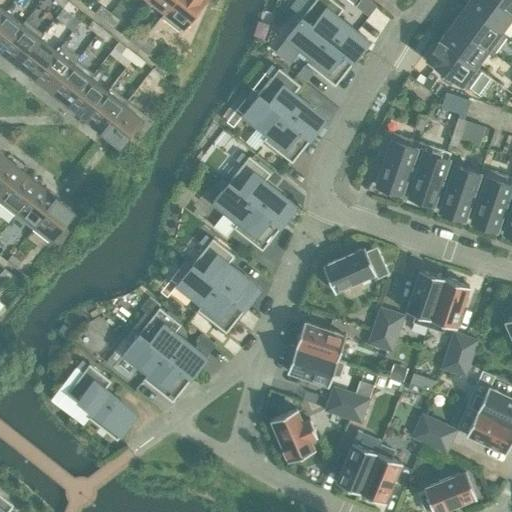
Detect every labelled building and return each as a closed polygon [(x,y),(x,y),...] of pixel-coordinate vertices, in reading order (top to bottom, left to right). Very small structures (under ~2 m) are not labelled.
[(162,17),(175,0),(151,0),(165,10),(160,16),(162,17)] [(179,31),(202,0),(175,0),(162,17),(179,31)] [(369,41),(337,15),(343,8),(333,0),(313,0),(300,17),(294,12),(354,60),(369,41)] [(368,0),(358,0),(354,5),(368,15),(375,5),(368,0)] [(511,13),(493,0),(469,0),(465,6),(506,36),(507,35),(500,30),(511,14),(511,13)] [(511,0),(493,0),(511,13),(511,0)] [(72,14),(77,8),(68,1),(63,7),(72,14)] [(110,12),(101,5),(94,12),(104,20),(110,12)] [(506,36),(465,6),(452,23),(493,53),(506,36)] [(0,51),(0,52),(26,20),(25,19),(22,23),(6,10),(0,17),(0,51)] [(119,19),(110,12),(104,20),(113,27),(119,19)] [(354,60),(294,12),(288,20),(294,25),(285,36),(310,56),(306,62),(334,85),(354,60)] [(17,65),(42,33),(26,20),(0,52),(17,65)] [(97,34),(102,27),(92,20),(87,26),(97,34)] [(493,53),(452,23),(439,41),(480,71),(481,70),(475,65),(486,49),(493,54),(493,53)] [(106,41),(111,35),(102,27),(97,34),(106,41)] [(144,39),(134,31),(128,39),(138,47),(144,39)] [(34,78),(56,50),(40,38),(43,34),(42,33),(17,65),(34,78)] [(147,54),(153,46),(144,39),(138,47),(147,54)] [(480,71),(439,41),(426,59),(467,89),(480,71)] [(51,92),(73,64),(70,61),(76,53),(63,43),(56,50),(34,78),(51,92)] [(136,54),(126,47),(121,53),(131,61),(136,54)] [(140,68),(145,61),(136,54),(131,61),(140,68)] [(326,118),(293,92),(300,84),(278,67),(277,68),(271,63),(265,71),(271,76),(257,94),(251,89),(250,89),(311,137),(326,118)] [(68,105),(90,77),(73,64),(51,92),(68,105)] [(162,75),(152,67),(147,74),(157,81),(162,75)] [(85,118),(110,87),(110,86),(107,90),(90,77),(68,105),(85,118)] [(102,132),(127,100),(110,87),(85,118),(102,132)] [(311,137),(250,89),(244,97),(251,102),(242,113),(267,133),(263,139),(291,162),(311,137)] [(120,146),(145,114),(127,100),(102,132),(120,146)] [(422,130),(426,117),(418,114),(413,127),(422,130)] [(461,133),(466,120),(457,117),(453,130),(461,133)] [(410,165),(418,141),(384,129),(376,154),(385,157),(376,184),(385,188),(384,191),(396,195),(397,192),(400,193),(410,165)] [(457,146),(461,133),(453,130),(448,143),(457,146)] [(432,204),(450,151),(418,141),(410,165),(417,168),(408,195),(417,199),(416,201),(429,206),(430,203),(432,204)] [(296,206),(264,180),(270,172),(248,155),(248,156),(241,151),(235,159),(241,164),(227,182),(221,176),(221,177),(281,225),(296,206)] [(0,198),(23,170),(6,156),(0,163),(0,198)] [(463,218),(479,173),(454,165),(439,210),(448,213),(447,216),(459,220),(460,217),(463,218)] [(496,229),(511,180),(511,176),(489,169),(471,221),(480,224),(479,227),(492,231),(493,228),(496,229)] [(0,203),(15,215),(40,183),(23,170),(0,198),(0,203)] [(281,225),(221,177),(215,184),(221,189),(212,201),(238,221),(233,227),(262,249),(281,225)] [(32,228),(57,196),(40,183),(15,215),(32,228)] [(50,242),(75,210),(57,196),(32,228),(50,242)] [(511,205),(503,232),(511,234),(511,236),(511,238),(511,205)] [(260,288),(228,262),(234,255),(212,237),(211,238),(205,233),(199,241),(205,246),(191,264),(185,259),(184,259),(245,307),(260,288)] [(375,272),(364,246),(322,265),(334,290),(375,272)] [(21,261),(11,254),(6,260),(16,268),(21,261)] [(245,307),(184,259),(178,267),(185,272),(176,283),(201,303),(197,309),(225,332),(245,307)] [(13,275),(4,268),(0,272),(0,274),(8,281),(13,275)] [(428,326),(444,277),(419,268),(405,310),(415,313),(412,321),(428,326)] [(455,327),(469,285),(444,277),(428,326),(442,331),(445,323),(455,327)] [(207,357),(174,331),(180,324),(159,306),(158,307),(151,302),(145,310),(152,315),(138,333),(131,328),(192,376),(207,357)] [(384,334),(392,310),(380,306),(372,330),(384,334)] [(396,338),(404,314),(392,310),(384,334),(396,338)] [(337,359),(345,335),(303,321),(295,345),(344,362),(345,361),(337,359)] [(192,376),(131,328),(125,336),(131,341),(122,352),(148,372),(143,378),(172,401),(192,376)] [(396,338),(384,334),(372,330),(367,342),(392,350),(396,338)] [(457,359),(465,335),(453,331),(445,355),(457,359)] [(469,363),(477,339),(465,335),(457,359),(469,363)] [(339,377),(344,362),(295,345),(287,370),(328,384),(332,374),(339,377)] [(465,375),(469,363),(457,359),(445,355),(441,367),(465,375)] [(137,413),(104,388),(110,380),(89,363),(88,364),(82,359),(75,367),(82,372),(67,390),(92,411),(88,416),(117,439),(137,413)] [(353,406),(357,394),(333,385),(329,398),(353,406)] [(511,425),(511,396),(487,386),(483,395),(476,392),(469,406),(511,425)] [(361,422),(369,398),(357,394),(353,406),(349,418),(361,422)] [(349,418),(353,406),(329,398),(325,410),(349,418)] [(505,451),(511,436),(511,425),(469,406),(469,407),(476,410),(465,433),(505,451)] [(316,434),(309,418),(302,421),(296,407),(270,419),(288,460),(314,449),(309,438),(316,434)] [(423,441),(428,430),(433,418),(422,413),(411,436),(423,441)] [(451,440),(456,429),(433,418),(428,430),(451,440)] [(451,440),(428,430),(423,441),(446,452),(451,440)] [(360,492),(380,444),(379,443),(376,450),(352,441),(335,481),(360,492)] [(384,502),(401,461),(391,457),(394,450),(380,444),(360,492),(384,502)] [(435,511),(475,496),(465,470),(423,486),(424,490),(417,493),(424,511),(425,511),(432,509),(433,511),(435,511)] [(6,511),(7,511),(13,504),(0,493),(0,511),(6,511)]
